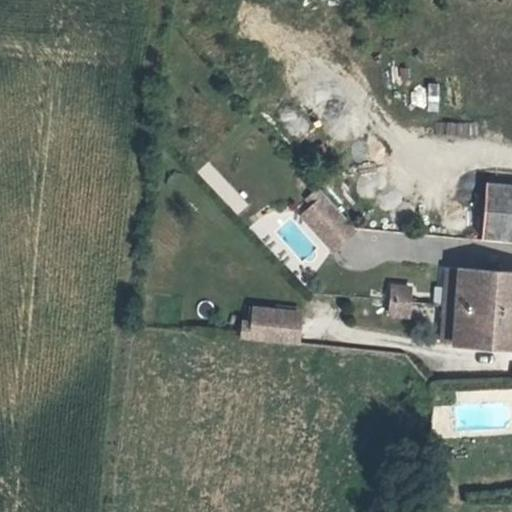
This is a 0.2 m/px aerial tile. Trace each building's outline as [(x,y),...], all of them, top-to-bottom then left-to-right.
[(210,164),(200,174),(239,213),(249,203),(210,164)] [(511,182),(481,179),(474,236),(511,240),(511,182)] [(323,192),(318,187),(307,197),(311,202),(323,192)] [(355,229),(323,192),(311,202),(300,211),(333,248),(355,229)] [(457,265),(446,265),(439,339),(451,340),(457,265)] [(511,270),(457,265),(451,340),(511,346),(511,270)] [(390,285),(389,299),(408,301),(409,287),(390,285)] [(408,301),(389,299),(388,312),(407,313),(408,301)] [(243,319),(241,336),(298,342),(302,310),(253,305),(252,320),(243,319)]
